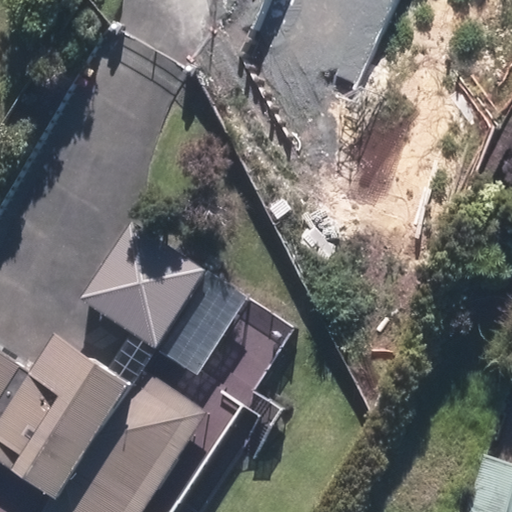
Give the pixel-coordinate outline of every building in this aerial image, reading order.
[(361,0),(360,8),(396,17),(388,48),(429,58),(427,66),(464,76),(482,0),(361,0)] [(338,127),(301,54),(219,96),(256,169),(338,127)] [(148,228),(98,310),(205,376),(255,294),(148,228)] [(153,511),(220,411),(155,368),(144,385),(64,333),(0,431),(0,511),(153,511)] [(0,413),(32,364),(0,343),(0,413)] [(511,511),(511,463),(483,454),(464,511),(511,511)]
